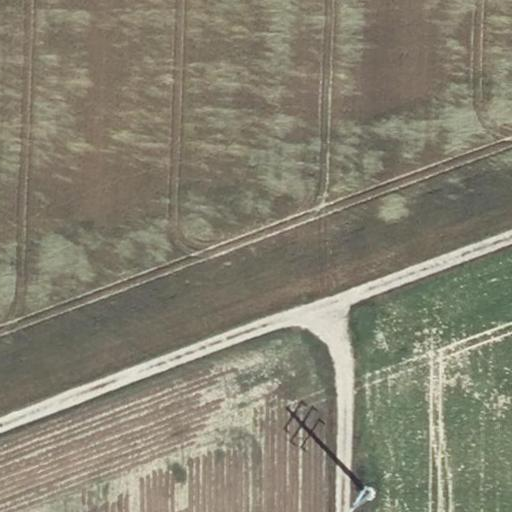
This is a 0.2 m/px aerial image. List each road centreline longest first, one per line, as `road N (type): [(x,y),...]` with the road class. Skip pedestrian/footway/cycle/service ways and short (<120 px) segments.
road 1 (track): [(511,229),(0,415)]
road 2 (track): [(325,297),(340,360),(338,511)]
